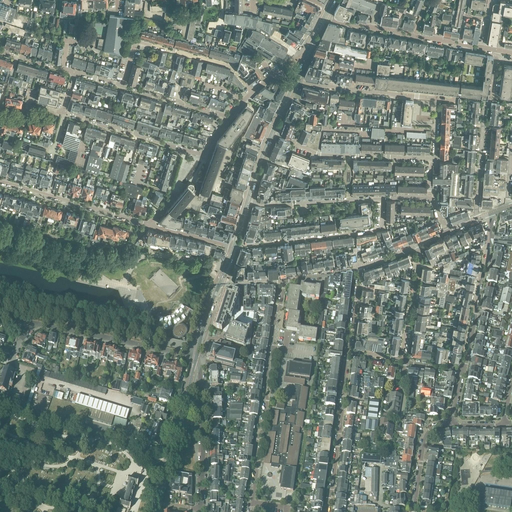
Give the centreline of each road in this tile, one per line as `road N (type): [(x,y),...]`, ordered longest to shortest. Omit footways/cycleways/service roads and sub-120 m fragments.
road 1 (residential): [(252,502),(284,281)]
road 2 (residential): [(434,155),(437,98),(295,79)]
road 3 (residential): [(62,111),(202,154),(228,116)]
road 4 (residential): [(122,85),(136,40),(231,66),(252,91)]
road 5 (residential): [(239,245),(384,230),(384,198)]
road 6 (residential): [(476,219),(487,104),(502,51)]
road 7 (residential): [(37,323),(196,355)]
road 8 (residential): [(326,511),(347,351)]
road 9 (residential): [(462,368),(491,213)]
road 10 (residential): [(0,180),(149,223)]
road 11 (residential): [(384,198),(251,202)]
